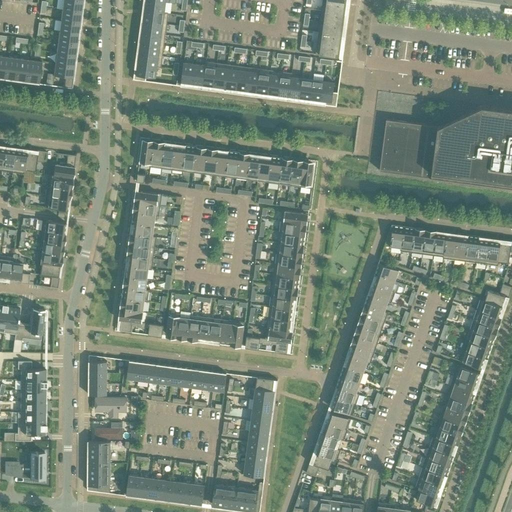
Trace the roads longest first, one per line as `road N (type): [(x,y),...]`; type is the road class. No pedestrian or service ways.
road 1 (residential): [(104,124),(326,151),(299,374)]
road 2 (residential): [(511,231),(383,213),(330,377)]
road 3 (residential): [(66,344),(299,374)]
road 4 (residential): [(441,511),(511,306)]
road 5 (residential): [(68,504),(66,344)]
road 6 (residential): [(75,297),(104,153)]
road 7 (residential): [(330,377),(284,511)]
road 8 (residential): [(104,124),(108,0)]
